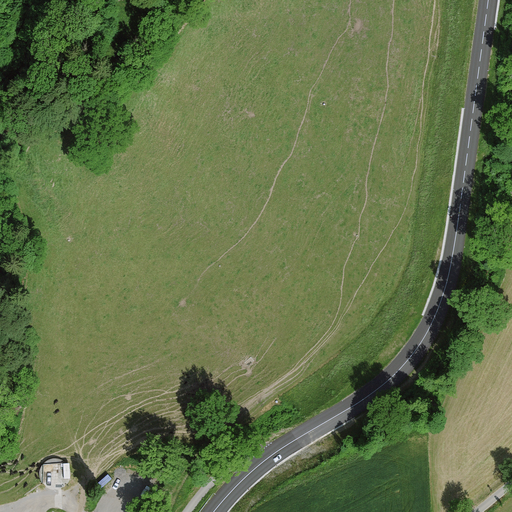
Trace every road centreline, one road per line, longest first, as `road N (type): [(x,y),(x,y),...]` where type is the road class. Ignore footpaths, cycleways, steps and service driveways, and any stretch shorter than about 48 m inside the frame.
road 1 (secondary): [(489,0),(446,287),(431,323),(390,377),(272,451),(209,511)]
road 2 (track): [(170,0),(109,74),(17,132),(0,132)]
